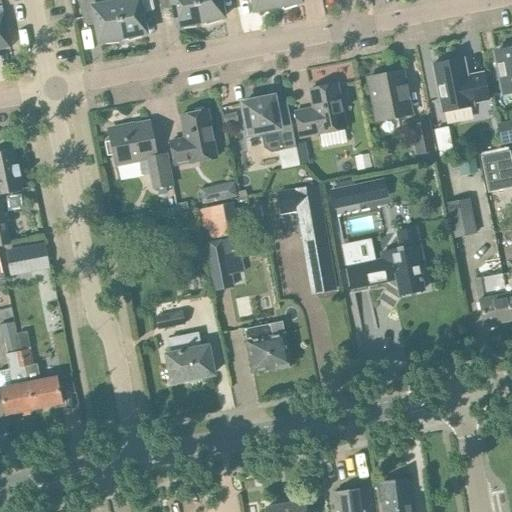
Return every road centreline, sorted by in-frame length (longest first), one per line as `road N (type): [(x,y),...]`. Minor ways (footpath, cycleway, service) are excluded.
road 1 (residential): [(136,459),(109,329),(91,298),(49,90)]
road 2 (residential): [(136,459),(457,392)]
road 3 (residential): [(49,90),(352,29)]
road 4 (residential): [(352,29),(495,0)]
road 5 (residential): [(0,487),(136,459)]
road 6 (residential): [(481,511),(457,392)]
